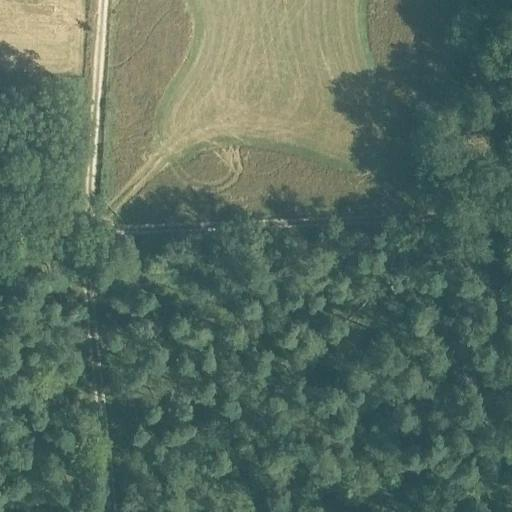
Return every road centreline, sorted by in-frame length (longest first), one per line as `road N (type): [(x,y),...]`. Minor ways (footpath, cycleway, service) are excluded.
road 1 (track): [(511,209),(88,233),(99,0)]
road 2 (track): [(88,233),(62,244),(59,266),(101,511)]
